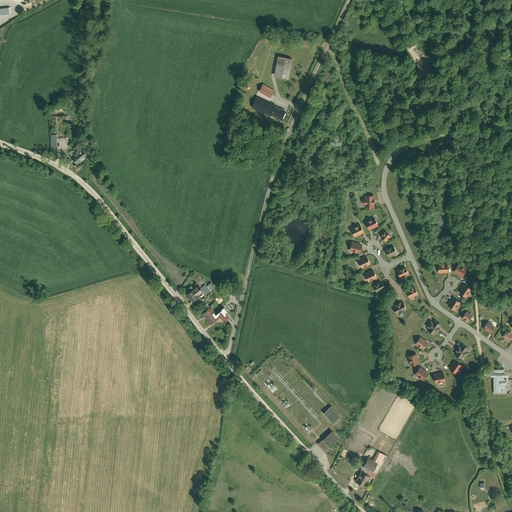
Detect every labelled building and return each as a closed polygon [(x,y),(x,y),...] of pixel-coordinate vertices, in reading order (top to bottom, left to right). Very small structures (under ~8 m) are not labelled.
[(291,56),(280,54),(276,74),(291,76),(294,56),(291,56)] [(262,85),(261,88),(272,94),(276,87),(264,81),(262,85)] [(277,102),(258,93),(253,102),(267,109),(273,111),(277,102)] [(81,161),(93,150),(87,143),(86,145),(81,139),(75,144),(80,150),(75,154),(81,161)] [(366,219),(369,228),(379,223),(375,215),(366,219)] [(353,227),(357,234),(366,229),(362,222),(353,227)] [(378,232),(384,237),(388,231),(382,227),(378,232)] [(354,247),(363,249),(364,240),(355,238),(354,247)] [(387,245),(389,251),(397,249),(395,242),(387,245)] [(360,256),(363,264),(371,260),(368,253),(360,256)] [(454,268),(462,273),(467,266),(459,261),(454,268)] [(397,267),(401,274),(409,270),(405,263),(397,267)] [(366,271),(370,278),(377,273),(374,267),(366,271)] [(375,281),(377,287),(385,285),(382,278),(375,281)] [(201,282),(188,293),(195,301),(208,290),(201,282)] [(460,289),(466,293),(471,286),(464,282),(460,289)] [(406,288),(410,295),(418,290),(414,284),(406,288)] [(448,303),(455,307),(459,299),(453,295),(448,303)] [(403,299),(393,303),(396,311),(399,309),(400,312),(405,310),(403,307),(406,305),(403,299)] [(213,322),(223,314),(227,319),(233,315),(226,307),(221,311),(222,312),(220,314),(212,304),(204,310),(213,322)] [(462,315),(468,319),(472,312),(466,309),(462,315)] [(432,320),(430,322),(438,328),(441,323),(436,319),(434,321),(432,320)] [(485,325),(491,329),(494,324),(489,320),(485,325)] [(438,328),(430,322),(428,324),(431,326),(429,328),(435,333),(438,328)] [(503,333),(508,337),(511,332),(511,331),(508,328),(503,333)] [(420,340),(427,344),(430,339),(424,334),(420,340)] [(467,344),(461,341),(458,346),(466,352),(467,350),(465,348),(467,344)] [(465,353),(466,352),(458,346),(454,351),(460,355),(462,352),(465,353)] [(411,363),(419,361),(417,352),(408,354),(411,363)] [(462,363),(454,359),(449,367),(457,372),(462,363)] [(424,378),(428,371),(420,365),(416,372),(424,378)] [(511,369),(493,369),(493,374),(493,392),(511,391),(511,377),(511,369)] [(445,381),(444,371),(435,372),(435,381),(445,381)] [(324,411),(334,422),(342,416),(331,404),(324,411)] [(319,445),(325,452),(331,446),(341,438),(333,429),(318,443),(319,445)] [(388,455),(393,458),(397,449),(393,446),(388,455)] [(384,451),(382,450),(377,458),(383,461),(385,456),(383,454),(384,451)] [(361,470),(355,481),(365,486),(370,477),(374,479),(376,474),(373,472),(378,463),(368,458),(363,467),(368,469),(366,473),(361,470)]
